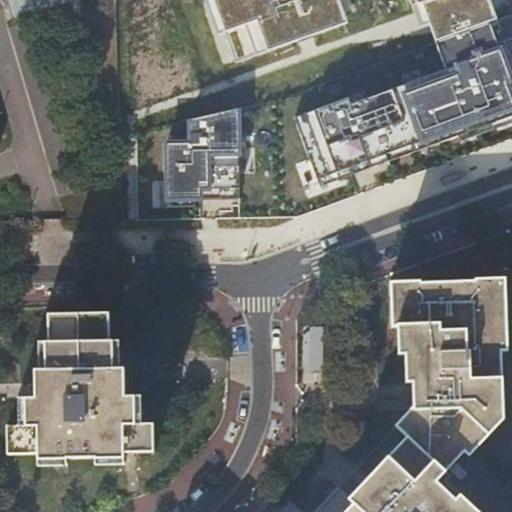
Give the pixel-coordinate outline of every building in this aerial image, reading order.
[(215,0),(234,74),(282,63),(275,36),(339,21),(334,0),(215,0)] [(365,92),(295,118),(321,187),(511,116),(511,56),(498,18),(436,41),(447,69),(368,98),(365,92)] [(190,144),(166,145),(168,201),(240,199),(238,109),(190,120),(190,144)] [(484,262),(469,261),(468,271),(483,272),(484,262)] [(503,280),(391,285),(391,328),(397,328),(398,356),(405,356),(405,383),(411,383),(412,411),(315,511),(476,511),(457,496),(453,500),(435,483),(463,453),(467,457),(501,419),(500,352),(507,351),(503,280)] [(64,458),(93,459),(121,459),(121,453),(152,453),(151,425),(140,425),(133,425),(132,397),(124,397),(124,370),(120,370),(112,370),(112,342),(109,342),(108,315),(49,315),(50,341),(46,341),(47,371),(39,371),(34,371),(34,398),(26,399),(27,425),(18,425),(6,425),(6,456),(37,455),(37,458),(64,458)] [(18,399),(18,425),(27,425),(26,399),(18,399)] [(511,443),(503,453),(511,460),(511,443)] [(64,467),(64,458),(37,458),(37,466),(64,467)]
